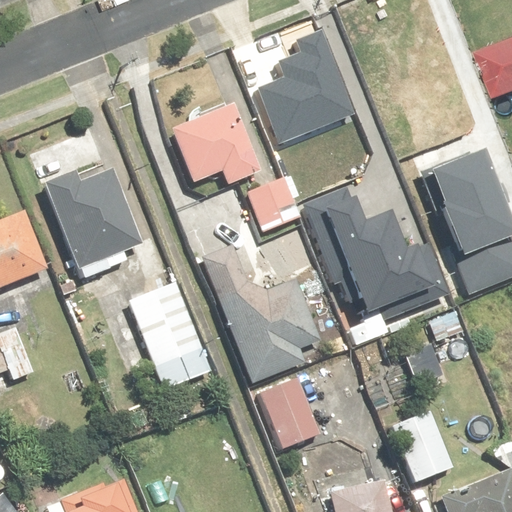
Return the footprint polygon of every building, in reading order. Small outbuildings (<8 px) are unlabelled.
[(511,95),(511,42),(485,53),(504,99),(511,95)] [(475,114),(457,62),(378,90),(390,123),(405,117),(417,152),(459,137),(453,121),(475,114)] [(298,94),(264,108),(288,167),(323,153),(335,181),(363,169),(369,150),(351,105),(328,114),(319,93),(301,100),(298,94)] [(192,186),(221,173),(227,187),(261,172),(231,103),(168,131),(192,186)] [(511,237),(511,231),(480,149),(419,172),(467,296),(511,278),(511,251),(507,239),(511,237)] [(309,166),(287,174),(295,195),(317,187),(309,166)] [(73,172),(42,185),(82,280),(125,262),(121,254),(141,246),(109,170),(78,183),(73,172)] [(283,180),(246,194),(262,236),(299,222),(283,180)] [(345,190),(300,207),(348,332),(365,325),(370,337),(451,305),(427,244),(402,254),(386,212),(358,223),(345,190)] [(0,290),(47,271),(23,212),(0,221),(0,290)] [(231,246),(201,257),(250,385),(304,365),(300,353),(320,345),(290,265),(245,283),(231,246)] [(173,285),(126,304),(154,371),(200,352),(173,285)] [(457,311),(427,323),(435,344),(440,342),(448,361),(473,351),(457,311)] [(0,376),(7,374),(11,384),(32,376),(13,329),(0,334),(0,397),(1,397),(0,394),(0,376)] [(432,349),(405,361),(417,389),(445,377),(432,349)] [(294,381),(258,395),(280,453),(316,439),(294,381)] [(451,469),(428,414),(390,429),(413,485),(451,469)] [(389,511),(383,480),(373,482),(368,459),(323,469),(331,511),(389,511)] [(181,511),(191,509),(175,466),(157,473),(160,481),(152,484),(161,511),(181,511)] [(511,511),(511,472),(510,468),(438,498),(444,511),(511,511)] [(139,511),(125,478),(81,496),(79,491),(54,501),(56,505),(44,509),(44,511),(139,511)] [(15,511),(4,495),(0,498),(0,511),(15,511)]
